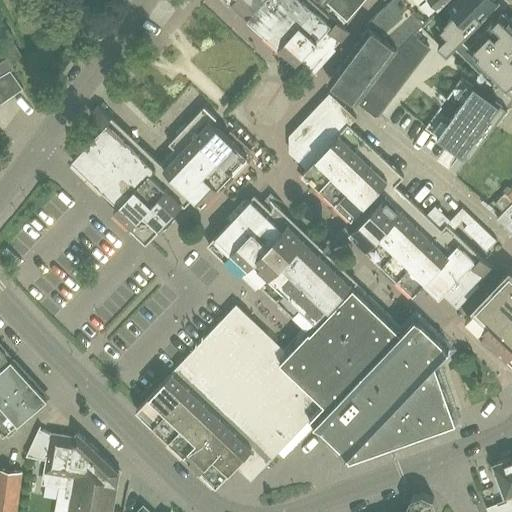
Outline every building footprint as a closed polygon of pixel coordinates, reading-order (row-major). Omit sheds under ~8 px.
[(234,0),(232,2),(248,17),(298,62),(304,55),(311,61),(314,58),(319,63),(341,38),(330,28),(342,14),(329,3),(325,8),(316,0),(234,0)] [(444,4),(448,0),(391,0),(367,23),(369,25),(328,79),(335,84),(376,115),(429,46),(420,39),(422,35),(418,31),(444,4)] [(348,20),(365,0),(331,0),(329,3),(342,14),(348,20)] [(448,52),(456,43),(461,38),(499,0),(498,0),(454,0),(449,5),(455,11),(446,21),(445,21),(453,29),(439,43),(448,52)] [(461,38),(456,43),(499,85),(503,81),(507,86),(503,90),(511,96),(511,19),(504,12),(470,47),(461,38)] [(445,21),(446,21),(437,13),(423,27),(439,43),(453,29),(445,21)] [(0,76),(14,68),(13,66),(8,57),(0,62),(0,76)] [(424,124),(462,74),(450,65),(444,74),(439,71),(434,78),(420,67),(411,78),(416,82),(399,105),(424,124)] [(14,68),(0,76),(0,104),(24,88),(12,71),(14,69),(14,68)] [(471,160),(508,108),(475,84),(472,88),(465,98),(448,122),(441,132),(438,136),(471,160)] [(436,205),(428,214),(396,184),(405,175),(398,169),(351,124),(357,117),(330,91),(312,110),(316,114),(296,135),(296,145),(313,161),(304,170),(352,217),(358,222),(350,230),(414,291),(424,281),(439,295),(448,286),(460,298),(483,273),(485,274),(493,265),(485,257),(476,266),(472,262),(480,253),(463,237),(463,238),(454,229),(464,218),(468,223),(465,227),(488,249),(497,240),(463,207),(453,218),(451,219),(436,205)] [(109,121),(73,159),(120,203),(118,206),(114,209),(147,241),(151,237),(169,218),(192,193),(202,203),(249,154),(201,109),(170,142),(175,147),(161,162),(145,146),(140,150),(109,121)] [(495,201),(502,209),(506,205),(511,198),(511,197),(505,191),(499,198),(495,201)] [(297,318),(305,309),(322,291),(318,288),(332,272),(326,266),(330,262),(289,223),(285,228),(253,198),(251,201),(246,197),(228,216),(232,220),(209,244),(242,275),(247,270),(282,304),(280,307),(290,316),(292,313),(297,318)] [(511,201),(498,216),(511,230),(511,201)] [(343,274),(330,262),(326,266),(332,272),(318,288),(322,291),(305,309),(308,312),(318,322),(353,285),(354,284),(343,274)] [(474,310),(466,318),(480,331),(480,332),(508,358),(511,361),(511,272),(510,271),(474,310)] [(444,342),(445,341),(437,333),(436,335),(416,317),(401,333),(386,319),(388,318),(353,285),(318,322),(286,355),(235,306),(137,408),(217,485),(237,464),(252,479),(279,451),(285,456),(290,450),(285,445),(312,417),(349,453),(351,458),(456,421),(437,368),(440,365),(436,361),(449,347),(444,342)] [(0,361),(9,354),(0,343),(0,361)] [(9,435),(18,427),(16,425),(47,397),(12,359),(0,369),(0,433),(3,437),(7,433),(9,435)] [(120,511),(112,510),(119,469),(111,461),(79,431),(78,432),(77,437),(54,433),(54,434),(39,427),(26,455),(46,458),(44,471),(70,475),(67,489),(66,498),(73,499),(71,511),(120,511)] [(499,502),(488,506),(490,511),(511,511),(511,456),(494,462),(509,500),(499,504),(499,502)] [(0,468),(0,511),(17,511),(23,471),(0,468)] [(437,511),(439,510),(435,499),(424,493),(412,497),(408,509),(408,511),(437,511)]
